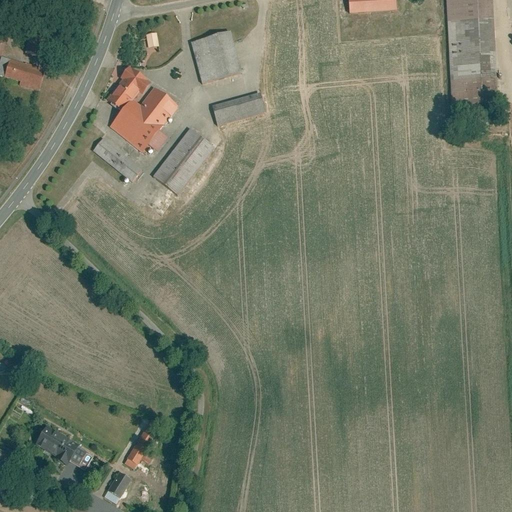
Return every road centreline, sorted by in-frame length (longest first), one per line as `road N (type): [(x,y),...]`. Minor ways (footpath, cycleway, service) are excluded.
road 1 (track): [(176,511),(193,406),(188,371),(18,198)]
road 2 (secondary): [(0,219),(78,102),(114,8)]
